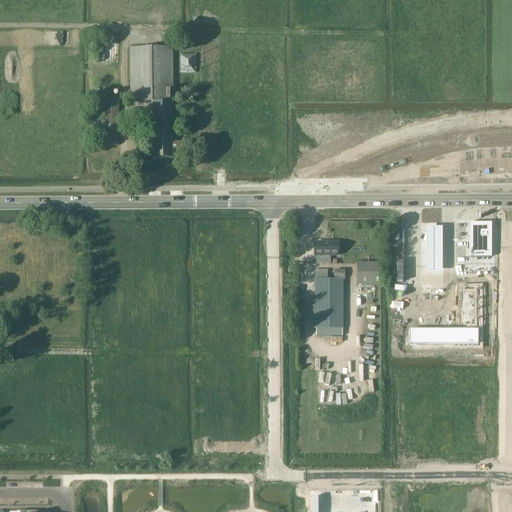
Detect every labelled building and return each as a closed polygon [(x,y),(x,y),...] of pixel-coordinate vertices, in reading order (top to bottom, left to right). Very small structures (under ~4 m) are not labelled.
[(172,149),(183,149),(182,141),(172,141),(172,102),(174,102),(173,47),(131,47),(131,102),(152,102),(153,158),(172,158),(172,149)] [(118,145),(119,96),(105,95),(103,145),(118,145)] [(142,134),(143,126),(130,125),(130,134),(142,134)] [(446,228),(430,229),(429,274),(447,276),(446,228)] [(491,232),(469,232),(469,266),(490,266),(491,232)] [(338,255),(338,242),(315,242),(314,255),(316,255),(316,263),(329,263),(329,255),(338,255)] [(358,264),(358,286),(382,285),(382,264),(358,264)] [(314,328),(327,328),(342,328),(342,279),(327,279),(327,269),(314,269),(314,301),(314,328)] [(334,278),(344,278),(344,269),(334,269),(334,278)] [(478,336),(409,336),(409,353),(478,352),(478,336)]
